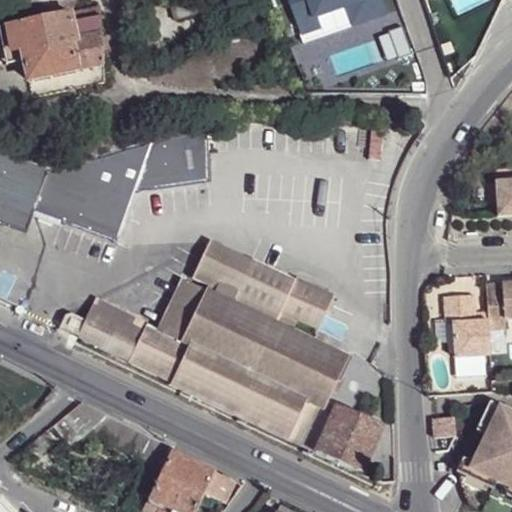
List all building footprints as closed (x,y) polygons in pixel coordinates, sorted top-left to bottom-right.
[(174,23),(203,15),(199,0),(182,0),(169,3),(174,23)] [(384,16),(378,0),(288,0),(303,37),(321,30),(318,20),(346,9),(362,3),(369,21),(384,16)] [(369,21),(362,3),(346,9),(352,27),(369,21)] [(70,13),(71,22),(90,19),(88,9),(70,13)] [(24,64),(29,83),(103,67),(101,17),(90,19),(71,22),(70,13),(19,23),(6,26),(12,53),(22,52),(24,64)] [(0,68),(24,64),(22,52),(12,53),(6,26),(0,26),(0,68)] [(379,38),(389,64),(412,56),(402,30),(379,38)] [(209,137),(158,143),(137,198),(210,189),(209,137)] [(137,198),(158,143),(68,168),(56,222),(119,245),(137,198)] [(4,158),(0,166),(0,223),(24,233),(31,212),(56,222),(68,168),(49,174),(4,158)] [(511,182),(495,183),(497,216),(511,214),(511,182)] [(209,242),(193,277),(208,285),(224,249),(209,242)] [(204,291),(213,296),(233,253),(224,249),(208,285),(205,290),(204,291)] [(233,253),(213,296),(231,304),(251,260),(233,253)] [(251,260),(231,304),(243,310),(264,267),(251,260)] [(142,338),(131,362),(363,475),(384,430),(327,402),(346,359),(288,332),(295,319),(318,330),(331,299),(264,267),(243,310),(231,304),(213,296),(204,291),(183,340),(159,330),(147,324),(142,338)] [(183,340),(204,291),(205,290),(183,281),(159,330),(183,340)] [(511,283),(487,285),(489,323),(489,336),(506,335),(505,325),(511,324),(511,283)] [(454,367),(492,365),(489,336),(489,323),(477,323),(476,300),(445,302),(446,328),(453,327),(454,367)] [(97,317),(124,330),(127,323),(102,312),(94,315),(91,321),(94,323),(97,317)] [(87,319),(85,321),(71,315),(64,316),(59,329),(85,341),(94,323),(91,321),(87,319)] [(85,341),(131,362),(142,338),(124,330),(97,317),(94,323),(85,341)] [(91,432),(105,416),(82,404),(63,420),(84,439),(91,432)] [(511,412),(501,407),(470,471),(511,491),(511,412)] [(436,417),(438,438),(458,435),(455,415),(436,417)] [(161,471),(171,452),(173,452),(175,449),(105,416),(91,432),(143,458),(142,461),(161,471)] [(84,439),(63,420),(54,428),(74,450),(84,439)] [(458,435),(438,438),(440,452),(452,450),(458,435)] [(55,445),(43,437),(31,450),(44,457),(55,445)] [(204,493),(214,472),(173,452),(171,452),(161,471),(148,498),(177,511),(194,511),(195,511),(204,493)] [(211,496),(223,500),(232,481),(214,472),(204,493),(211,496)] [(229,504),(244,487),(232,481),(223,500),(229,504)] [(204,493),(195,511),(196,511),(203,511),(211,496),(204,493)] [(177,511),(148,498),(142,509),(149,511),(177,511)]
